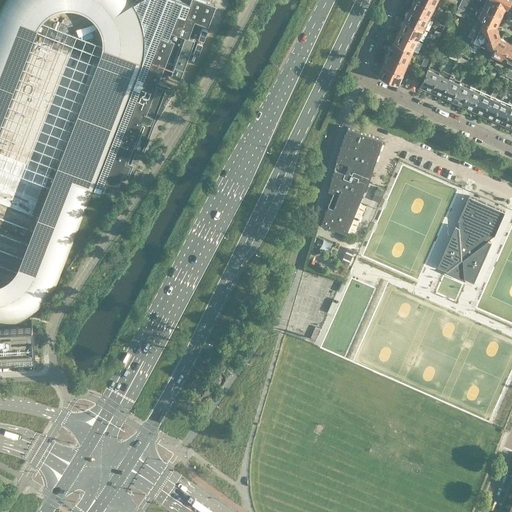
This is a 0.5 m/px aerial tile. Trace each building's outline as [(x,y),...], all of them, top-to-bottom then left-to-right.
[(58,281),(93,188),(101,191),(105,181),(104,181),(160,35),(164,36),(167,29),(173,12),(185,16),(189,3),(182,0),(136,0),(133,2),(131,0),(5,0),(2,5),(0,10),(0,327),(3,327),(13,324),(23,320),(32,314),(40,307),(47,299),(53,291),(58,281)] [(173,12),(167,29),(178,34),(164,73),(180,79),(194,39),(188,37),(194,20),(208,25),(216,4),(203,0),(190,0),(189,3),(185,16),(173,12)] [(413,5),(411,9),(429,18),(434,7),(418,0),(413,0),(412,4),(413,5)] [(468,0),(461,0),(457,7),(464,10),(468,0)] [(493,0),(486,0),(483,7),(500,15),(504,6),(506,7),(506,6),(493,0)] [(479,18),(483,20),(484,20),(495,25),(500,15),(483,7),(478,17),(479,18)] [(466,12),(458,8),(455,14),(463,18),(466,12)] [(408,16),(405,20),(423,29),(429,18),(411,9),(410,10),(409,11),(407,14),(408,16)] [(402,27),(400,31),(418,39),(423,29),(405,20),(405,21),(403,21),(401,25),(402,27)] [(495,25),(484,20),(483,20),(474,40),(493,50),(491,54),(492,54),(494,50),(500,38),(499,38),(495,26),(495,25)] [(397,37),(395,41),(413,49),(418,39),(400,31),(399,32),(398,32),(396,36),(397,37)] [(104,181),(105,181),(116,186),(122,170),(127,172),(136,149),(142,151),(161,102),(164,103),(166,100),(168,95),(164,94),(168,84),(157,80),(172,39),(164,36),(160,35),(104,181)] [(494,50),(492,54),(502,59),(510,43),(500,38),(494,50)] [(389,51),(388,52),(408,61),(413,49),(395,41),(394,42),(393,41),(391,46),(389,46),(388,50),(389,51)] [(511,44),(510,43),(502,59),(511,64),(511,62),(511,44)] [(383,63),(385,64),(403,72),(408,61),(388,52),(387,54),(386,54),(384,57),(385,58),(383,63)] [(429,58),(424,56),(419,66),(424,68),(429,58)] [(469,60),(458,56),(457,59),(467,64),(469,60)] [(490,58),(486,56),(482,64),(486,66),(490,58)] [(421,83),(421,85),(425,87),(425,88),(429,90),(430,89),(431,89),(438,72),(432,69),(436,61),(432,59),(428,67),(421,83)] [(380,74),(380,75),(398,83),(399,81),(403,72),(385,64),(383,69),(381,69),(380,72),(380,74)] [(438,72),(431,89),(436,91),(436,93),(439,95),(441,94),(448,77),(450,73),(440,69),(439,72),(438,72)] [(448,77),(441,94),(446,96),(446,98),(449,99),(451,98),(451,99),(459,81),(454,79),(455,76),(450,73),(448,77)] [(413,79),(409,88),(415,90),(419,81),(413,79)] [(459,81),(451,99),(456,101),(457,103),(460,104),(461,103),(462,103),(469,86),(459,81)] [(469,86),(462,103),(466,105),(467,107),(469,108),(471,107),(472,107),(479,91),(473,88),(475,84),(471,82),(469,86)] [(479,91),(472,107),(477,110),(477,112),(480,113),(482,112),(490,95),(479,91)] [(490,95),(482,112),(487,115),(488,117),(490,118),(492,117),(493,117),(500,100),(490,95)] [(500,100),(493,117),(494,118),(494,120),(497,121),(499,120),(503,122),(511,105),(500,100)] [(511,125),(511,102),(511,105),(503,122),(504,122),(505,124),(508,126),(510,125),(511,125)] [(333,192),(321,223),(346,233),(359,202),(364,189),(365,190),(383,139),(347,127),(336,159),(336,160),(328,190),(333,192)] [(377,187),(375,193),(374,194),(381,197),(384,190),(377,187)] [(455,225),(437,266),(447,270),(445,272),(444,271),(444,272),(455,276),(487,203),(468,195),(458,219),(459,227),(455,225)] [(487,203),(455,276),(465,281),(465,280),(464,280),(464,278),(474,282),(492,241),(488,240),(494,235),(505,211),(487,203)] [(336,303),(331,301),(326,312),(331,314),(336,303)] [(0,358),(34,356),(32,332),(32,326),(31,326),(6,328),(0,327),(0,358)]
